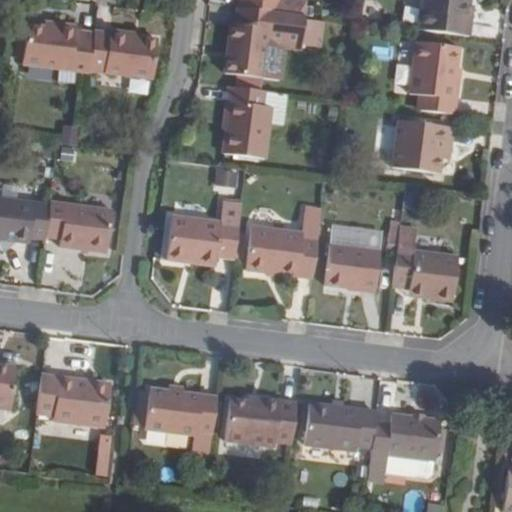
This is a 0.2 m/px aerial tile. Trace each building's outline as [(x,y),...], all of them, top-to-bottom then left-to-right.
[(239,0),(239,8),(275,13),(279,13),(280,0),(239,0)] [(406,0),(403,30),(452,36),(456,4),(452,3),(446,3),(446,0),(406,0)] [(239,8),(237,8),(235,25),(228,74),(260,78),(265,43),(267,31),(272,31),(275,13),(239,8)] [(300,48),(304,16),(279,13),(275,13),(272,31),(267,31),(265,43),(283,46),(300,48)] [(21,62),(89,70),(89,68),(94,34),(76,32),(77,26),(59,24),(58,29),(43,27),(26,26),(26,31),(19,31),(17,50),(23,51),(21,62)] [(228,74),(235,25),(230,25),(223,73),(228,74)] [(110,34),(94,31),(94,34),(89,68),(154,76),(159,40),(141,38),(141,34),(111,30),(110,34)] [(278,81),(283,46),(265,43),(260,78),(278,81)] [(420,97),(417,113),(456,118),(460,87),(456,87),(458,70),(460,49),(417,44),(409,95),(420,97)] [(394,69),(393,88),(407,89),(408,70),(394,69)] [(265,93),(227,88),(225,104),(229,104),(226,130),(222,155),(264,160),(268,124),(270,110),(263,108),(265,93)] [(285,95),(265,93),(263,108),(270,110),(268,124),(282,125),(285,95)] [(229,104),(225,104),(221,129),(226,130),(229,104)] [(440,178),(441,162),(442,154),(450,155),(454,130),(398,123),(391,171),(440,178)] [(78,133),(65,131),(64,144),(77,145),(78,133)] [(442,154),(441,162),(449,163),(450,155),(442,154)] [(235,174),(217,172),(215,186),(234,188),(235,174)] [(412,196),(403,195),(401,209),(411,210),(412,196)] [(28,240),(44,243),(44,235),(48,207),(0,201),(0,241),(28,245),(28,240)] [(109,211),(49,203),(48,207),(44,235),(58,237),(58,246),(103,252),(109,211)] [(320,214),(321,207),(307,206),(306,213),(320,214)] [(216,258),(234,261),(238,222),(170,213),(166,261),(185,263),(185,259),(215,263),(216,258)] [(246,271),(312,279),(320,214),(306,213),(303,233),(251,227),(246,271)] [(387,252),(395,254),(398,237),(398,235),(389,234),(387,252)] [(395,254),(392,288),(408,289),(427,291),(425,299),(455,303),(460,260),(412,253),(415,239),(398,237),(395,254)] [(374,292),(378,251),(328,246),(324,286),(374,292)] [(427,291),(408,289),(408,297),(425,299),(427,291)] [(0,410),(8,412),(13,370),(0,368),(0,410)] [(39,375),(34,414),(50,416),(49,422),(101,429),(106,386),(39,375)] [(135,390),(129,431),(135,430),(141,391),(135,390)] [(207,461),(210,435),(215,401),(180,397),(148,393),(143,433),(194,440),(192,460),(207,461)] [(272,447),(289,448),(294,409),(259,404),(259,408),(244,407),(226,405),(221,447),(272,453),(272,447)] [(354,447),(371,450),(374,425),(375,416),(339,411),(329,410),(306,407),(301,447),(354,454),(354,447)] [(371,450),(370,455),(367,478),(382,480),(383,475),(423,480),(428,476),(433,463),(437,431),(388,425),(388,428),(374,425),(371,450)] [(136,484),(137,470),(128,469),(126,483),(136,484)] [(511,511),(511,476),(503,475),(497,511),(511,511)]
